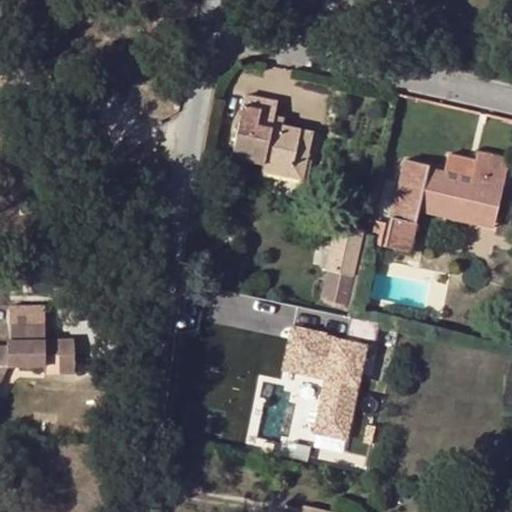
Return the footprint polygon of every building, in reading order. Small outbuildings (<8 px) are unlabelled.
[(273,122),(274,115),(277,103),(245,97),(231,158),(262,165),(261,172),(303,180),(313,132),(283,124),(273,122)] [(283,117),(274,115),(273,122),(283,124),(283,117)] [(495,222),(509,159),(478,151),(476,158),(449,152),(445,171),(429,167),(430,164),(404,159),(391,216),(392,217),(417,222),(419,213),(452,220),(456,203),(467,205),(465,215),(495,222)] [(494,229),(495,222),(465,215),(467,205),(456,203),(452,220),(494,229)] [(385,246),(409,252),(417,222),(392,217),(385,246)] [(385,223),(376,221),(371,244),(380,245),(385,223)] [(365,230),(337,223),(325,270),(329,270),(321,300),(347,306),(358,260),(365,230)] [(358,260),(347,306),(353,308),(363,261),(358,260)] [(347,338),(292,326),(282,370),(325,379),(313,433),(345,440),(362,362),(372,365),(381,323),(352,317),(347,338)] [(0,367),(8,367),(46,366),(46,373),(74,373),(74,339),(47,339),(46,325),(10,326),(10,340),(7,340),(8,348),(0,348),(0,367)] [(0,367),(0,385),(8,367),(0,367)]
